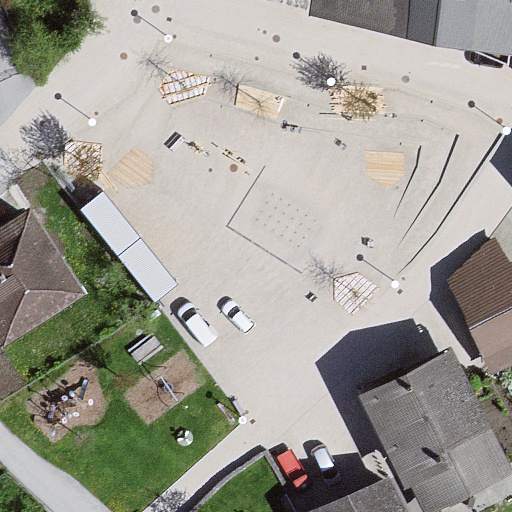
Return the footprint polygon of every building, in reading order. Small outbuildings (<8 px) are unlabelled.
[(511,80),(511,0),(306,0),(300,20),(511,80)] [(0,339),(81,289),(28,205),(0,221),(0,339)] [(511,366),(511,282),(492,247),(432,281),(489,379),(511,366)] [(450,511),(510,480),(445,358),(357,405),(414,511),(450,511)] [(403,511),(386,480),(329,511),(403,511)]
